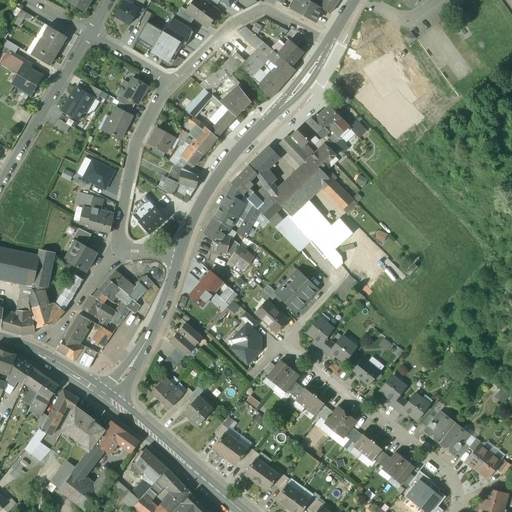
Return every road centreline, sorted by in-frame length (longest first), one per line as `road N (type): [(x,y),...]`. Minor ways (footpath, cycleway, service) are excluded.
road 1 (tertiary): [(177,263),(214,179),(306,79),(328,40)]
road 2 (residential): [(453,511),(457,495),(444,470),(283,340)]
road 3 (residential): [(328,40),(265,7),(230,26),(169,82)]
road 4 (residential): [(169,82),(133,150),(115,248)]
road 5 (residential): [(89,34),(0,181)]
road 6 (secondary): [(240,511),(110,400)]
road 7 (tertiary): [(110,400),(157,323),(177,263)]
road 8 (secondary): [(110,400),(0,339)]
